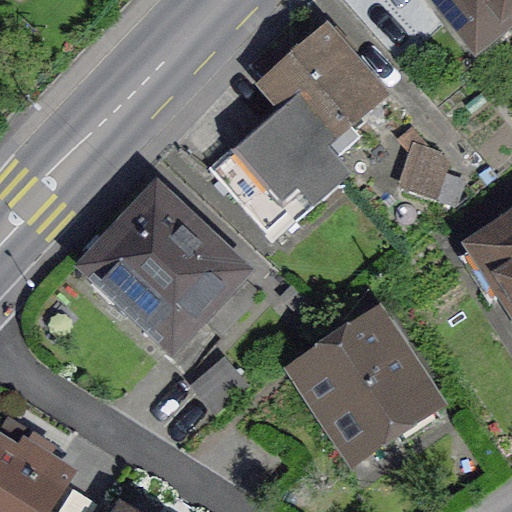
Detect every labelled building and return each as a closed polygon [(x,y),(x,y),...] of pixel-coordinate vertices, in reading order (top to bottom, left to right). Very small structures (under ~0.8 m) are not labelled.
[(511,38),(511,0),(422,0),(479,67),(511,38)] [(391,93),(328,21),(256,84),(279,110),(289,102),(329,148),(391,93)] [(329,148),(289,102),(279,110),(212,168),(275,241),(352,174),(329,148)] [(451,154),(411,141),(396,185),(437,198),(451,154)] [(268,290),(160,187),(76,274),(183,378),(268,290)] [(511,226),(467,259),(511,322),(511,226)] [(457,419),(385,316),(288,383),(360,486),(457,419)] [(63,511),(74,496),(0,447),(0,511),(63,511)]
